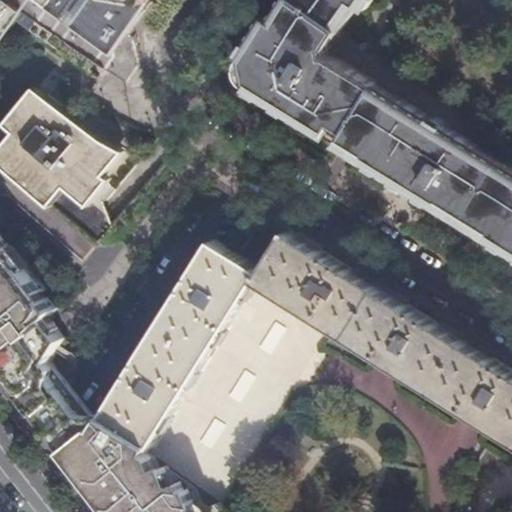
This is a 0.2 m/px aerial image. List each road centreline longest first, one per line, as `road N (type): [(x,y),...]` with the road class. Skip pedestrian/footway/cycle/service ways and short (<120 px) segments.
road 1 (residential): [(245,153),(511,322)]
road 2 (residential): [(245,153),(96,390)]
road 3 (residential): [(199,0),(172,37),(188,119),(245,153)]
